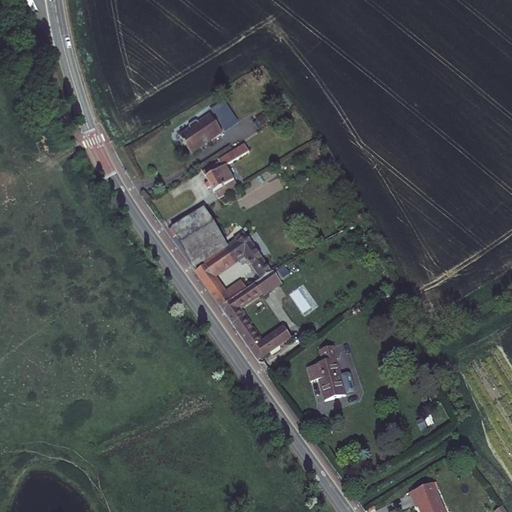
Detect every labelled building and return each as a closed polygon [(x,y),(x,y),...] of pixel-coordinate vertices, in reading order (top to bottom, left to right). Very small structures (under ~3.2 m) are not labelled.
[(224,135),(209,113),(197,121),(196,119),(187,125),(190,129),(182,134),(195,154),(224,135)] [(235,166),(228,155),(202,172),(209,183),(204,186),(208,192),(212,189),(216,194),(234,183),(226,171),(235,166)] [(219,244),(204,221),(187,232),(192,240),(180,248),(189,263),(219,244)] [(187,232),(173,242),(178,249),(180,248),(192,240),(187,232)] [(228,258),(219,244),(189,263),(197,276),(228,258)] [(250,248),(198,281),(211,300),(214,304),(222,309),(257,287),(251,285),(227,300),(216,285),(248,265),(263,283),(275,275),(250,248)] [(381,285),(390,280),(381,262),(372,267),(381,285)] [(240,310),(263,295),(265,299),(285,286),(277,274),(275,275),(263,283),(257,287),(222,309),(233,324),(252,350),(259,359),(291,339),(284,329),(263,341),(240,310)] [(326,399),(345,395),(338,361),(340,360),(337,348),(321,351),(324,364),(309,367),(312,382),(322,380),(326,399)] [(445,511),(432,484),(409,495),(415,506),(417,505),(420,511),(445,511)] [(492,498),(498,510),(495,511),(494,511),(505,511),(497,496),(492,498)]
